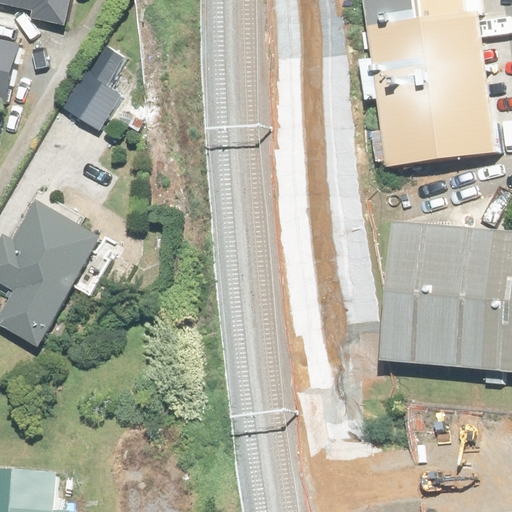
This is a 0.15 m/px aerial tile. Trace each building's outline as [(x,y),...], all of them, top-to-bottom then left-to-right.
[(0,0),(0,105),(2,106),(24,16),(70,27),(76,0),(0,0)] [(354,0),(379,168),(488,152),(465,0),(354,0)] [(133,60),(108,44),(66,111),(101,132),(129,86),(120,81),(133,60)] [(94,298),(121,248),(39,203),(18,242),(8,237),(0,251),(0,284),(15,293),(0,320),(0,326),(42,350),(76,288),(94,298)] [(511,234),(374,221),(361,364),(511,377),(511,234)] [(0,511),(60,511),(63,476),(0,472),(0,511)]
